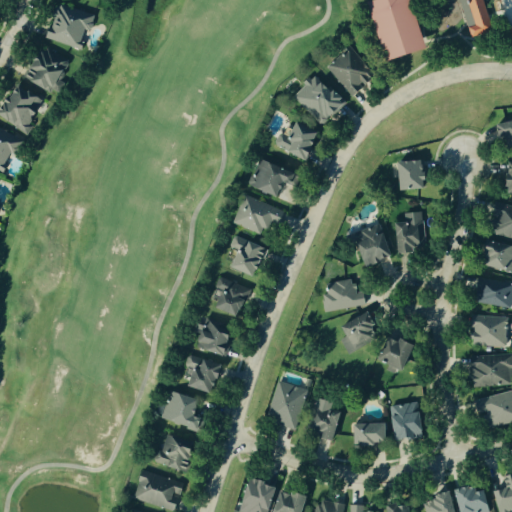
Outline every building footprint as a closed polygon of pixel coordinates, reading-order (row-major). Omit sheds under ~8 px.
[(417,50),(404,0),(361,0),(377,60),(417,50)] [(478,0),(455,0),(468,39),(489,32),(478,0)] [(92,17),(53,4),(41,38),(76,49),(82,31),(86,32),(92,17)] [(18,79),(55,97),(62,83),(55,79),(63,63),(33,48),(18,79)] [(348,97),(369,78),(344,51),(323,69),(348,97)] [(316,125),(327,116),(328,117),(341,105),(313,74),(289,95),(316,125)] [(39,98),(10,86),(4,101),(0,99),(0,121),(25,132),(39,98)] [(511,120),(493,123),(497,149),(511,146),(511,120)] [(300,161),(314,133),(291,122),(287,130),(281,127),(272,147),(300,161)] [(0,169),(8,153),(12,155),(19,140),(0,130),(0,169)] [(272,197),(278,183),(286,186),(291,173),(257,160),(246,188),(272,197)] [(394,191),(421,189),(420,161),(392,162),(394,191)] [(511,194),(511,163),(502,163),(501,194),(511,194)] [(268,222),(274,225),(280,213),(243,195),(230,223),(260,237),(268,222)] [(511,207),(492,203),(485,233),(511,239),(511,207)] [(400,214),(401,222),(389,223),(393,251),(424,247),(419,211),(400,214)] [(357,266),(385,261),(379,229),(351,234),(357,266)] [(227,247),(233,249),(225,269),(249,278),(260,247),(231,236),(227,247)] [(511,274),(511,269),(511,247),(482,241),(476,265),(511,274)] [(246,289),(217,277),(207,300),(213,302),(210,309),(233,319),(246,289)] [(507,309),(511,285),(476,278),(472,303),(507,309)] [(360,307),(358,283),(348,284),(347,280),(324,283),(325,293),(319,294),(321,312),(360,307)] [(342,354),(371,346),(364,316),(334,323),(342,354)] [(467,347),(504,347),(504,317),(467,316),(467,347)] [(217,357),(228,327),(202,318),(191,348),(217,357)] [(408,347),(394,339),(391,344),(382,340),(372,361),(396,372),(408,347)] [(207,395),(217,366),(186,355),(179,377),(185,379),(182,387),(207,395)] [(511,386),(511,355),(466,357),(468,388),(511,386)] [(262,422),(292,431),(305,391),(275,381),(262,422)] [(481,424),(491,421),(492,427),(511,422),(511,391),(471,401),(474,414),(478,413),(481,424)] [(192,431),(195,419),(188,416),(194,400),(166,392),(158,421),(192,431)] [(330,404),(312,399),(303,435),(328,442),(336,413),(328,411),(330,404)] [(389,441),(418,436),(413,403),(384,407),(389,441)] [(380,424),(348,425),(349,448),(371,447),(371,443),(380,442),(380,424)] [(179,473),(189,444),(159,434),(149,463),(179,473)] [(129,499),(167,511),(170,511),(180,484),(139,470),(129,499)] [(488,491),(492,511),(509,511),(511,511),(511,473),(496,477),(498,489),(488,491)] [(264,511),(271,486),(243,480),(235,511),(264,511)] [(453,511),(485,511),(479,491),(466,494),(464,487),(448,491),(453,511)] [(297,511),(301,498),(275,490),(268,511),(297,511)] [(449,511),(446,494),(421,499),(423,511),(449,511)] [(339,511),(340,503),(310,502),(309,511),(339,511)]
